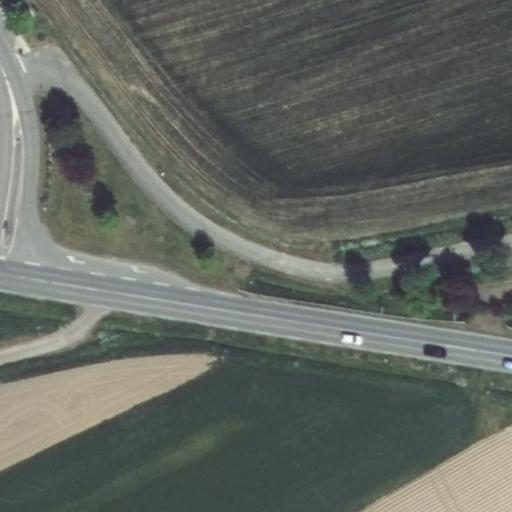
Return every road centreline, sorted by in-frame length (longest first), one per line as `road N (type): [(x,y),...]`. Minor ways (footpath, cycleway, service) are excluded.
road 1 (residential): [(511,243),(333,273),(266,260),(225,242),(160,193),(61,78),(46,72),(2,81)]
road 2 (tertiary): [(511,357),(11,278)]
road 3 (tertiary): [(2,81),(14,142),(11,278)]
road 4 (track): [(0,357),(74,334),(90,290)]
